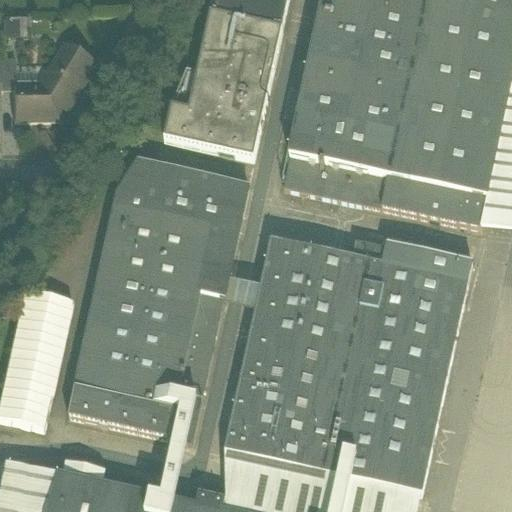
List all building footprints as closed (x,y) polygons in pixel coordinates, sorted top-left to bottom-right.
[(215,0),(211,19),(282,35),(289,0),(215,0)] [(511,0),(325,0),(284,194),(482,236),(511,93),(511,0)] [(283,35),(282,35),(211,19),(198,78),(187,76),(172,113),(164,146),(254,165),(283,35)] [(30,23),(2,24),(3,44),(30,43),(30,23)] [(14,98),(14,126),(60,125),(92,65),(65,50),(51,76),(58,79),(53,89),(44,89),(38,89),(16,89),(14,90),(14,98)] [(15,62),(0,62),(0,91),(0,98),(14,98),(14,90),(16,89),(16,76),(15,62)] [(16,89),(38,89),(37,76),(16,76),(16,89)] [(51,76),(44,89),(53,89),(58,79),(51,76)] [(511,93),(482,236),(511,239),(511,93)] [(297,117),(299,112),(296,108),(291,107),(286,110),(285,115),(288,119),(293,120),(297,117)] [(189,450),(192,451),(222,310),(224,304),(200,299),(215,234),(239,239),(249,192),(140,168),(118,202),(76,396),(75,395),(69,424),(168,446),(169,446),(175,447),(189,450)] [(228,286),(239,239),(215,234),(200,299),(224,304),(228,286)] [(225,458),(422,501),(473,269),(388,251),(387,255),(356,249),(353,264),(272,247),(262,293),(256,317),(225,458)] [(256,317),(262,293),(228,286),(224,304),(222,310),(256,317)] [(0,404),(0,426),(45,436),(73,309),(23,298),(0,404)] [(189,450),(175,447),(163,504),(176,507),(189,450)] [(419,511),(422,501),(225,458),(226,506),(224,511),(419,511)] [(64,479),(104,487),(106,477),(66,469),(64,479)] [(0,511),(50,511),(57,481),(6,470),(0,497),(0,511)] [(224,511),(226,506),(198,500),(196,511),(176,507),(163,504),(57,481),(50,511),(224,511)]
